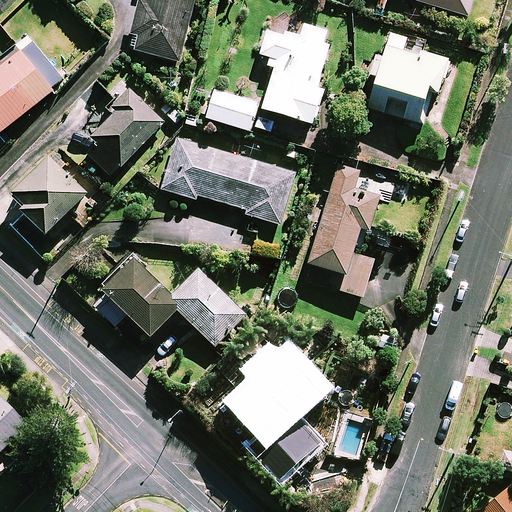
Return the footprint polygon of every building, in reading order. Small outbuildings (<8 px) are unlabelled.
[(149,0),(148,5),(142,3),(133,37),(141,39),(137,53),(180,64),(195,0),(149,0)] [(404,0),(469,18),(473,0),(404,0)] [(323,93),(317,91),(330,48),(324,46),(328,35),(304,28),(300,41),(268,31),(261,57),(271,60),(269,69),(275,71),(263,112),(313,127),(323,93)] [(384,60),(376,57),(364,98),(372,101),(369,110),(420,126),(429,96),(438,98),(449,64),(420,55),(423,47),(392,37),(384,60)] [(0,137),(52,93),(20,54),(0,70),(0,137)] [(120,83),(109,95),(115,100),(107,108),(114,116),(93,138),(100,144),(89,156),(113,179),(164,124),(120,83)] [(257,106),(216,93),(208,120),(249,133),(257,106)] [(296,176),(178,141),(163,192),(197,202),(198,197),(247,212),(246,216),(281,227),(296,176)] [(89,194),(53,159),(30,182),(26,178),(10,195),(25,210),(22,213),(47,238),(89,194)] [(360,174),(339,167),(304,282),(363,300),(375,261),(354,255),(361,231),(370,234),(386,181),(360,174)] [(174,298),(133,259),(90,304),(116,329),(127,317),(152,340),(178,313),(216,349),(247,317),(200,272),(174,298)] [(283,332),(271,320),(261,331),(273,342),(283,332)] [(325,390),(283,344),(250,375),(255,380),(231,402),(268,442),(325,390)] [(0,480),(19,463),(7,451),(24,435),(0,408),(0,480)] [(511,511),(511,489),(508,485),(476,511),(511,511)]
